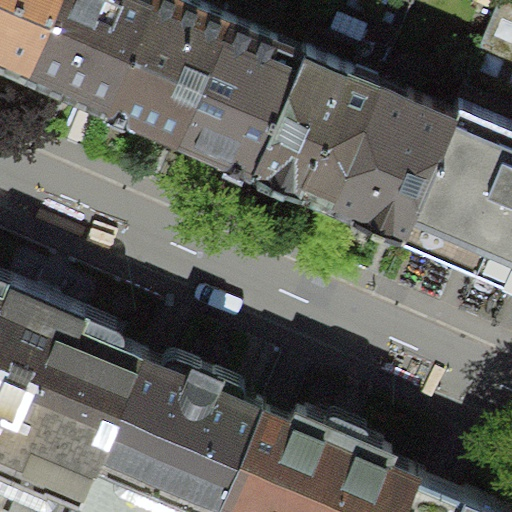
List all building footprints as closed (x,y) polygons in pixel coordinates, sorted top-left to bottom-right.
[(0,0),(0,61),(22,71),(52,0),(0,0)] [(99,104),(143,1),(143,0),(52,0),(22,71),(47,81),(99,104)] [(127,118),(131,118),(141,123),(173,136),(225,16),(187,0),(175,0),(170,12),(143,1),(99,104),(98,105),(102,107),(105,117),(118,123),(127,118)] [(347,65),(375,77),(408,0),(320,0),(320,1),(331,6),(319,33),(355,48),(347,65)] [(496,0),(450,109),(401,221),(461,247),(511,268),(511,3),(504,0),(496,0)] [(221,167),(235,173),(243,168),(247,169),(248,168),(292,65),(266,53),(273,37),(225,16),(173,136),(198,147),(216,155),(218,157),(221,167)] [(255,179),(267,184),(274,179),(289,186),(322,200),(369,91),(375,77),(347,65),(301,45),(292,65),(248,168),(253,170),(255,179)] [(372,229),(384,234),(391,230),(396,232),(401,221),(450,109),(401,88),(395,103),(369,91),(322,200),(347,211),(370,221),(372,229)] [(8,511),(66,511),(137,349),(74,322),(80,308),(6,276),(0,288),(0,461),(26,473),(8,511)] [(166,362),(137,349),(66,511),(138,511),(152,481),(211,507),(257,401),(213,382),(219,368),(187,355),(181,368),(166,362)] [(295,417),(257,401),(211,507),(208,511),(393,511),(412,469),(413,468),(383,455),(388,445),(314,413),(300,407),(295,417)] [(511,511),(511,509),(460,487),(459,489),(412,469),(393,511),(511,511)]
